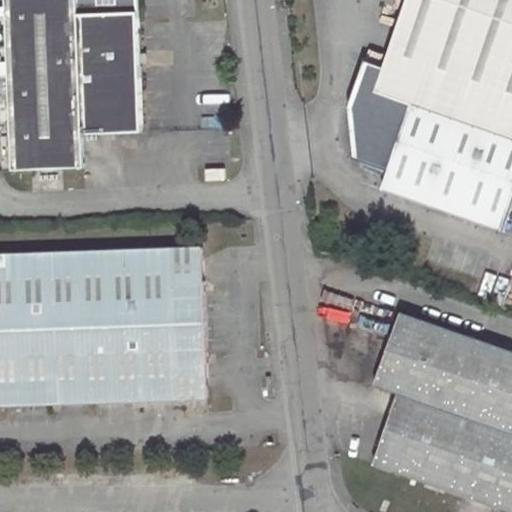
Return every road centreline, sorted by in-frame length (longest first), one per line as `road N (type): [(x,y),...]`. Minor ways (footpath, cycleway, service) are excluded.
road 1 (unclassified): [(248,0),(312,506)]
road 2 (unclassified): [(0,503),(312,506)]
road 3 (unknown): [(272,189),(0,194)]
